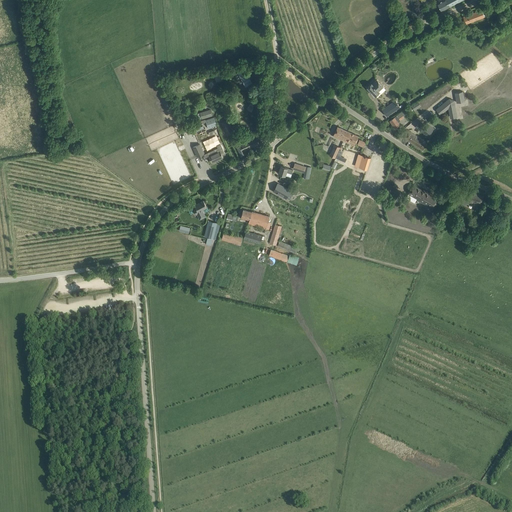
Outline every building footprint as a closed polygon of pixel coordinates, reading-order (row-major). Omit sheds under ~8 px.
[(441,0),(437,3),(441,11),(461,0),(441,0)] [(484,17),(483,14),(482,10),(463,17),(466,24),(484,17)] [(216,83),(224,81),(222,75),(214,76),(216,83)] [(367,87),(372,93),(372,94),(374,96),(375,95),(375,96),(379,92),(380,93),(382,93),(385,90),(385,88),(383,86),(376,80),(372,84),(371,83),(367,87)] [(463,91),(455,93),(456,103),(465,101),(463,91)] [(449,98),(436,109),(438,112),(448,103),(449,105),(451,105),(453,118),(457,117),(454,100),(449,98)] [(395,101),(386,107),(383,110),(386,115),(399,107),(395,101)] [(394,118),(389,121),(395,128),(397,127),(399,125),(400,124),(398,122),(400,120),(401,119),(400,117),(403,115),(404,117),(413,110),(412,108),(411,106),(410,106),(394,118)] [(176,118),(171,107),(166,110),(171,120),(176,118)] [(200,112),(201,115),(202,120),(213,116),(210,109),(206,110),(202,112),(200,112)] [(214,117),(205,120),(208,129),(217,125),(214,117)] [(221,122),(225,132),(227,136),(231,134),(233,133),(235,132),(232,125),(231,126),(230,124),(231,123),(229,119),(221,122)] [(420,120),(418,122),(415,126),(428,136),(432,130),(424,124),(420,120)] [(354,146),(355,143),(356,141),(358,136),(347,131),(337,126),(336,129),(333,136),(337,138),(343,141),(349,143),(354,146)] [(417,133),(410,129),(404,138),(417,147),(418,147),(419,148),(422,151),(427,144),(425,143),(425,142),(416,135),(417,133)] [(236,139),(238,144),(236,144),(241,156),(246,153),(245,151),(256,146),(256,145),(258,144),(258,145),(266,141),(262,133),(247,140),(245,135),(236,139)] [(193,147),(197,157),(204,154),(200,144),(193,147)] [(217,146),(218,148),(213,150),(214,153),(208,155),(212,162),(223,157),(222,156),(226,154),(221,144),(217,146)] [(337,154),(338,150),(340,147),(334,144),(329,156),(335,158),(337,154)] [(308,157),(308,156),(305,155),(303,163),(313,165),(314,158),(308,157)] [(361,155),(357,167),(367,170),(371,158),(361,155)] [(305,167),(295,163),(293,168),(304,172),(305,167)] [(293,170),(285,167),(281,166),(278,173),(281,174),(283,175),(291,177),(293,170)] [(278,184),(274,191),(286,198),(290,191),(287,189),(278,184)] [(287,189),(290,191),(293,193),(295,194),(298,190),(289,185),(287,188),(287,189)] [(413,185),(411,189),(408,193),(406,198),(415,203),(417,200),(433,209),(439,198),(436,196),(436,197),(434,196),(434,195),(423,189),(422,190),(413,185)] [(468,192),(468,191),(461,188),(456,202),(465,206),(466,203),(480,208),(482,201),(484,196),(471,192),(471,193),(468,192)] [(391,199),(397,202),(403,193),(396,189),(391,199)] [(196,215),(197,214),(199,220),(206,217),(203,211),(204,211),(203,209),(206,207),(203,201),(195,205),(196,207),(193,209),(196,215)] [(241,218),(249,220),(248,224),(269,230),(269,227),(271,222),(268,221),(269,216),(252,211),(251,212),(243,209),(242,214),(241,218)] [(226,219),(236,221),(238,216),(228,213),(226,219)] [(431,221),(435,223),(439,216),(435,213),(431,221)] [(214,231),(217,223),(208,221),(204,236),(207,237),(213,238),(215,239),(217,232),(214,231)] [(275,224),(269,243),(276,245),(277,240),(281,229),(282,226),(275,224)] [(246,231),(243,239),(260,244),(262,235),(246,231)] [(241,245),(243,238),(223,232),(221,240),(241,245)] [(296,253),(298,248),(279,240),(277,245),(296,253)] [(230,246),(229,253),(235,255),(236,251),(238,251),(240,246),(224,242),(223,245),(230,246)] [(271,249),(269,256),(287,262),(289,256),(271,249)]
